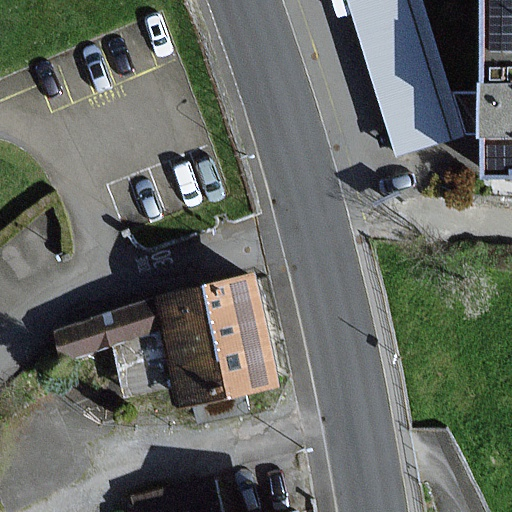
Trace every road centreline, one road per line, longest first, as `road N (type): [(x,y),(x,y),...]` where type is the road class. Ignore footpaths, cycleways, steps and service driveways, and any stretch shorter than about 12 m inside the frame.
road 1 (residential): [(0,357),(78,303),(318,224)]
road 2 (primary): [(377,511),(318,224)]
road 3 (primary): [(318,224),(243,0)]
